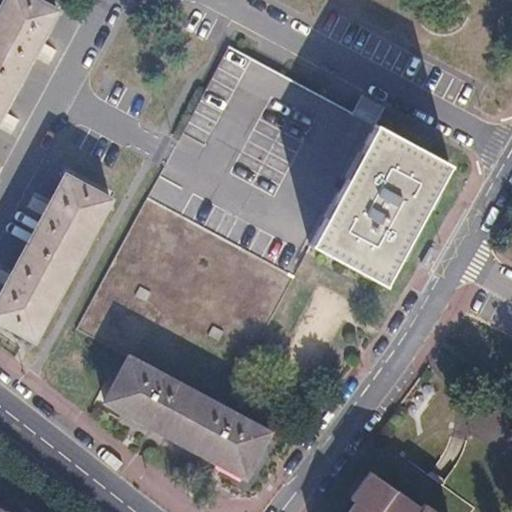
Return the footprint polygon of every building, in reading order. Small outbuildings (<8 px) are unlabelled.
[(0,113),(55,9),(38,0),(2,0),(0,5),(0,113)] [(177,138),(162,166),(75,328),(85,333),(127,355),(208,399),(296,236),(361,115),(228,44),(177,138)] [(449,163),(361,115),(296,236),(385,284),(449,163)] [(107,201),(64,177),(0,296),(0,323),(32,341),(107,201)] [(127,355),(103,401),(244,477),(269,431),(208,399),(127,355)] [(341,509),(344,511),(343,511),(408,511),(362,479),(341,509)]
